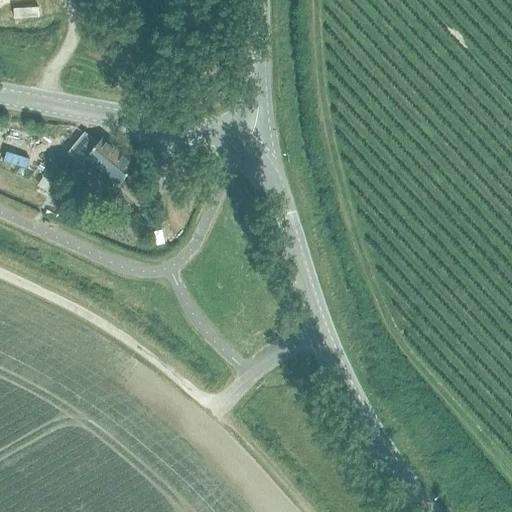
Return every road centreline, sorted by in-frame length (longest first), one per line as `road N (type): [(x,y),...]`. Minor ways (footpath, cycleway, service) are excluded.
road 1 (unclassified): [(0,270),(88,311),(215,402),(279,351),(323,337)]
road 2 (secondary): [(242,145),(0,92)]
road 3 (secondary): [(323,337),(269,176),(242,145)]
road 4 (secondary): [(424,511),(375,447),(323,337)]
road 5 (unclassified): [(242,145),(260,111),(261,0)]
